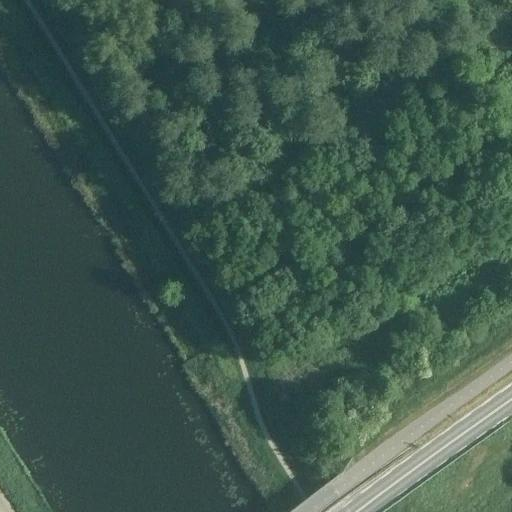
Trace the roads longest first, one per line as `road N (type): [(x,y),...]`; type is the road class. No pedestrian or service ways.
road 1 (unknown): [(321,511),(283,449),(224,300),(42,0)]
road 2 (secondary): [(357,511),(511,399)]
